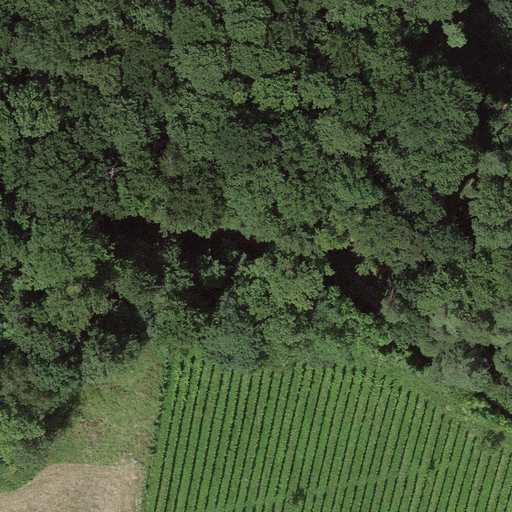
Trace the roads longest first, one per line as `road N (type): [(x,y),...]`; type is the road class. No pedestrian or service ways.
road 1 (track): [(93,0),(285,227),(473,387),(511,407)]
road 2 (track): [(0,184),(261,230),(344,214),(511,214)]
